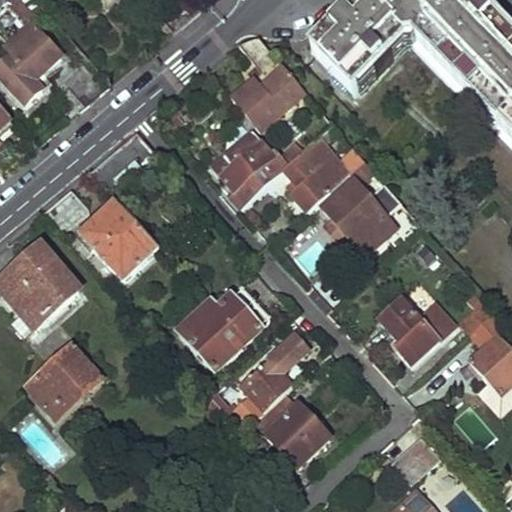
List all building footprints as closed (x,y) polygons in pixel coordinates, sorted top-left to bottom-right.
[(44,15),(30,0),(0,0),(0,40),(16,60),(0,73),(0,80),(28,110),(43,96),(37,88),(62,63),(33,26),(44,15)] [(168,0),(153,13),(173,36),(200,12),(189,0),(168,0)] [(409,43),(511,148),(511,31),(504,23),(511,15),(511,1),(510,0),(367,0),(315,53),(357,97),(409,43)] [(84,110),(108,90),(86,64),(63,84),(84,110)] [(311,101),(288,74),(265,92),(260,97),(253,89),(235,105),(262,137),(298,107),(300,110),(311,101)] [(259,85),(253,89),(260,97),(265,92),(259,85)] [(0,134),(11,124),(0,112),(0,134)] [(215,173),(247,209),(287,174),(290,171),(283,163),(275,154),(270,159),(253,138),(215,173)] [(90,180),(112,203),(160,163),(137,139),(90,180)] [(342,166),(324,145),(306,159),(290,171),(287,174),(301,191),(294,197),(312,217),(354,181),(352,179),(368,165),(357,154),(342,166)] [(306,159),(298,150),(283,163),(290,171),(306,159)] [(400,233),(390,221),(405,208),(389,190),(375,202),(366,192),(368,187),(378,178),(368,165),(352,179),(354,181),(357,185),(326,211),(337,223),(330,229),(340,241),(347,236),(358,248),(370,238),(380,249),(400,233)] [(42,221),(60,241),(91,215),(73,195),(42,221)] [(81,242),(123,289),(159,256),(120,213),(103,228),(99,225),(81,242)] [(370,238),(358,248),(368,259),(380,249),(370,238)] [(80,298),(44,255),(0,293),(0,294),(22,321),(13,329),(25,344),(35,337),(80,298)] [(469,339),(491,318),(472,299),(467,305),(476,315),(461,329),(469,339)] [(455,329),(439,311),(422,325),(406,305),(382,325),(403,347),(397,353),(413,371),(455,329)] [(179,341),(215,380),(262,338),(233,307),(216,322),(210,315),(179,341)] [(470,367),(501,401),(511,392),(511,358),(498,344),(507,335),(492,321),(472,339),(483,353),(470,367)] [(309,360),(298,348),(254,385),(252,384),(240,395),(242,399),(250,407),(236,419),(249,435),(292,397),(281,384),(309,360)] [(26,394),(56,427),(104,385),(74,354),(26,394)] [(147,367),(154,376),(168,362),(162,354),(147,367)] [(237,402),(227,391),(212,405),(223,415),(237,402)] [(267,443),(298,475),(330,445),(291,403),(260,430),(268,440),(267,443)] [(223,415),(212,405),(208,409),(218,419),(223,415)] [(391,465),(411,489),(442,462),(422,439),(391,465)] [(0,447),(0,464),(16,452),(6,442),(0,447)] [(437,511),(421,495),(401,511),(437,511)]
